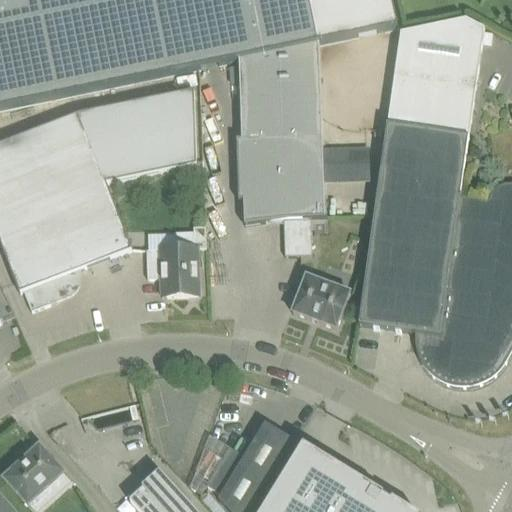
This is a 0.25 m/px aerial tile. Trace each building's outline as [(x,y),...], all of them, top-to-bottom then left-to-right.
[(0,0),(0,112),(241,63),(243,142),(237,142),(240,204),(244,204),(244,223),(245,228),(282,222),(326,220),(325,200),(324,186),(323,151),(323,140),(319,53),(400,36),(392,0),(0,0)] [(500,373),(505,368),(511,354),(511,185),(509,186),(504,187),(500,188),(496,191),(493,194),(491,198),(489,203),(461,199),(485,31),(467,22),(401,35),(388,128),(360,328),(416,336),(416,339),(416,346),(417,353),(419,360),(423,366),(427,372),(431,377),(437,381),(443,385),(449,388),(456,389),(463,390),(470,389),(477,388),(484,386),(490,382),(495,378),(500,373)] [(0,242),(13,277),(21,296),(24,294),(32,315),(51,307),(49,302),(55,299),(56,303),(68,299),(72,297),(75,294),(78,290),(80,286),(80,282),(80,278),(79,273),(133,252),(125,234),(107,186),(197,167),(194,94),(193,94),(80,117),(0,147),(0,242)] [(285,260),(313,258),(311,223),(283,224),(285,260)] [(148,282),(162,282),(163,300),(200,299),(198,251),(206,251),(205,230),(194,230),(194,235),(177,236),(178,251),(161,252),(161,253),(147,253),(148,282)] [(307,280),(293,316),(337,333),(351,296),(307,280)] [(232,452),(208,490),(222,499),(219,503),(227,511),(252,511),(294,444),(266,427),(245,460),(232,452)] [(64,476),(41,450),(5,482),(29,508),(64,476)] [(401,511),(384,501),(385,499),(305,450),(266,511),(401,511)] [(131,505),(137,511),(192,511),(161,477),(131,505)] [(11,511),(0,499),(0,511),(11,511)]
